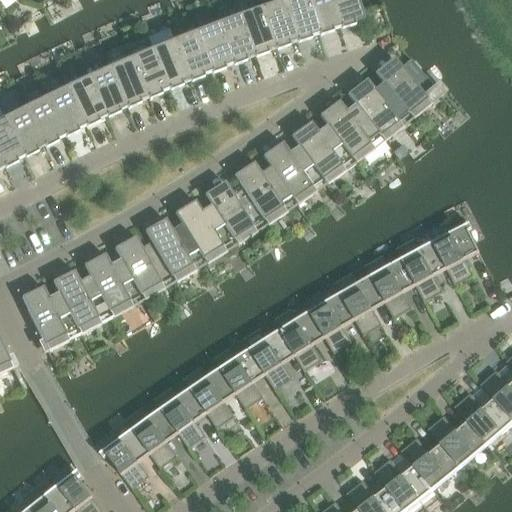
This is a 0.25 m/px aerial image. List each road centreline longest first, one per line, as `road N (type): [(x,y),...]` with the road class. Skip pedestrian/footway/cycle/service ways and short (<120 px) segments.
road 1 (residential): [(0,288),(280,117),(340,65),(262,85),(0,208)]
road 2 (residential): [(179,511),(297,428),(491,323)]
road 3 (residential): [(265,511),(439,379),(491,323)]
road 4 (residential): [(127,511),(31,366),(0,303)]
